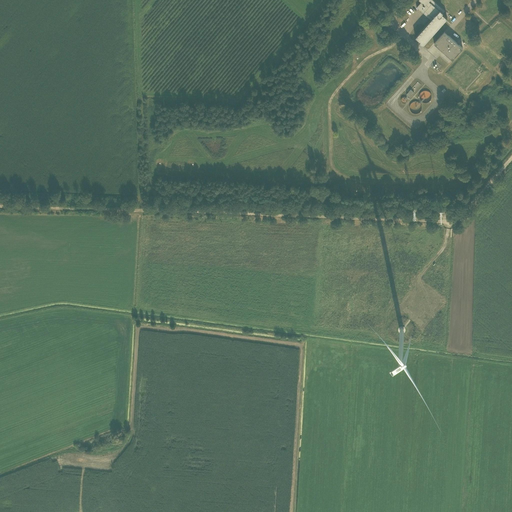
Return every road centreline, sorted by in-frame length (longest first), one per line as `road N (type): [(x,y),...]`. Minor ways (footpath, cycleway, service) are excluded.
road 1 (track): [(511,157),(449,220),(0,206)]
road 2 (track): [(329,153),(332,95),(375,52),(403,39),(423,47),(473,0)]
road 3 (track): [(329,153),(333,173),(371,186),(447,185),(511,114)]
